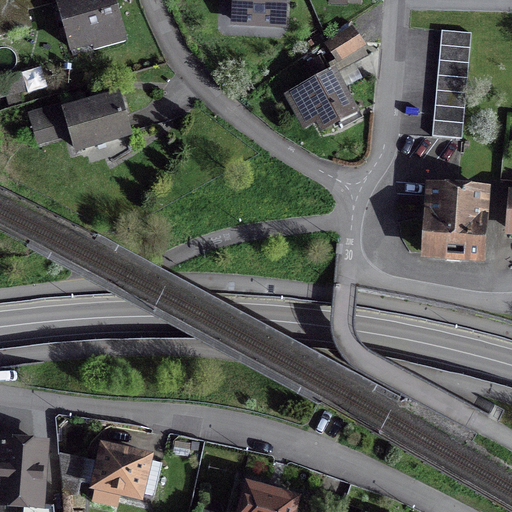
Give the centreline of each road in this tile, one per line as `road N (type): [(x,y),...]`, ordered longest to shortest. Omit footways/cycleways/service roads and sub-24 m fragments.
road 1 (secondary): [(511,366),(385,332),(296,321),(86,318),(0,326)]
road 2 (residential): [(448,511),(320,449),(218,421),(0,393)]
road 3 (residential): [(151,0),(177,62),(210,98),(265,141),(356,192)]
road 4 (residential): [(356,192),(379,159),(386,131),(397,0)]
road 5 (residential): [(356,192),(348,220),(351,268),(458,299)]
